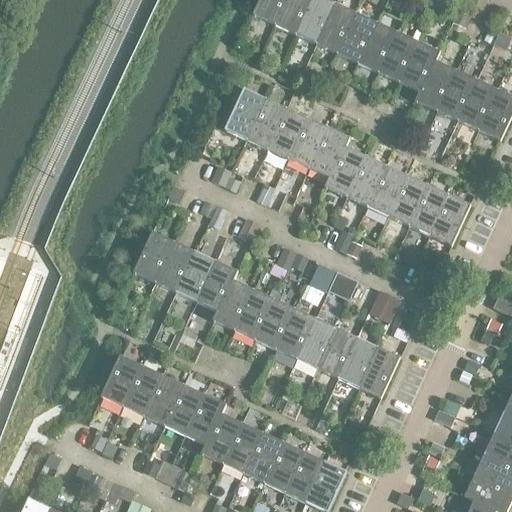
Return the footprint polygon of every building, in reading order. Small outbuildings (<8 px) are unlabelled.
[(275,27),(287,0),(262,0),(254,18),(275,27)] [(296,37),(312,0),(287,0),(275,27),(296,37)] [(317,46),(335,7),(319,0),(312,0),(296,37),(317,46)] [(337,56),(356,17),(335,7),(317,46),(337,56)] [(458,14),(453,26),(465,32),(471,20),(458,14)] [(358,66),(376,27),(356,17),(337,56),(358,66)] [(379,75),(397,36),(376,27),(358,66),(379,75)] [(489,31),(484,43),(494,47),(499,36),(489,31)] [(400,85),(418,46),(397,36),(379,75),(400,85)] [(494,47),(493,48),(506,54),(511,41),(499,36),(494,47)] [(435,64),(435,65),(439,56),(418,46),(400,85),(420,95),(421,95),(435,64)] [(438,114),(457,75),(435,65),(435,64),(421,95),(420,95),(416,104),(438,114)] [(459,124),(477,84),(457,75),(438,114),(459,124)] [(480,134),(498,94),(477,84),(459,124),(480,134)] [(246,142),(264,104),(244,94),(225,133),(246,142)] [(501,143),(511,118),(511,100),(498,94),(480,134),(501,143)] [(267,152),(285,113),(264,104),(246,142),(267,152)] [(288,162),(306,123),(285,113),(267,152),(288,162)] [(308,172),(327,133),(306,123),(288,162),(308,172)] [(349,143),(327,133),(308,172),(329,182),(330,182),(344,151),(345,151),(349,143)] [(348,200),(366,161),(345,151),(344,151),(330,182),(329,182),(326,190),(348,200)] [(387,171),(366,161),(348,200),(368,210),(387,171)] [(219,168),(212,184),(226,190),(230,180),(233,175),(219,168)] [(389,220),(408,181),(387,171),(368,210),(389,220)] [(230,180),(226,190),(236,195),(241,185),(230,180)] [(410,230),(428,190),(408,181),(389,220),(410,230)] [(265,187),(258,204),(267,208),(274,191),(265,187)] [(175,188),(169,201),(180,206),(186,193),(175,188)] [(431,239),(449,200),(428,190),(410,230),(431,239)] [(451,249),(470,210),(449,200),(431,239),(451,249)] [(206,203),(200,215),(212,220),(217,209),(206,203)] [(221,228),(226,218),(216,213),(211,223),(221,228)] [(251,246),(259,229),(247,223),(239,241),(251,246)] [(156,287),(174,247),(152,237),(134,276),(156,287)] [(338,241),(334,250),(347,256),(351,247),(338,241)] [(351,247),(347,256),(356,261),(362,249),(353,244),(351,247)] [(177,297),(195,257),(174,247),(156,287),(177,297)] [(284,251),(276,268),(290,274),(292,269),(298,257),(284,251)] [(198,306),(216,267),(195,257),(177,297),(198,306)] [(298,257),(292,269),(304,275),(309,262),(298,257)] [(393,264),(388,276),(399,281),(405,269),(393,264)] [(232,285),(233,285),(237,276),(216,267),(198,306),(218,315),(218,316),(232,285)] [(347,281),(337,276),(329,295),(339,299),(347,281)] [(253,295),(233,285),(232,285),(218,316),(218,315),(214,324),(235,334),(253,295)] [(380,292),(369,316),(390,326),(401,302),(380,292)] [(256,344),(274,304),(253,295),(235,334),(256,344)] [(276,353),(295,314),(274,304),(256,344),(276,353)] [(297,363),(315,324),(295,314),(276,353),(297,363)] [(403,321),(398,331),(410,336),(415,326),(403,321)] [(498,338),(504,327),(504,326),(492,321),(486,333),(494,336),(498,338)] [(318,373),(336,333),(315,324),(297,363),(318,373)] [(339,382),(357,343),(336,333),(318,373),(339,382)] [(486,333),(481,344),(489,347),(494,336),(486,333)] [(360,392),(378,353),(357,343),(339,382),(360,392)] [(381,402),(399,363),(378,353),(360,392),(381,402)] [(470,360),(464,371),(475,376),(480,365),(470,360)] [(123,410),(141,371),(121,361),(103,400),(123,410)] [(162,381),(141,371),(123,410),(144,419),(162,381)] [(463,373),(459,383),(469,386),(473,376),(463,373)] [(165,429),(183,390),(162,381),(144,419),(165,429)] [(204,400),(183,390),(165,429),(186,439),(204,400)] [(226,410),(204,400),(186,439),(206,448),(207,449),(221,418),(222,419),(226,410)] [(448,402),(443,414),(456,419),(461,408),(448,402)] [(511,446),(511,420),(504,417),(495,438),(511,446)] [(243,428),(222,419),(221,418),(207,449),(206,448),(202,457),(224,467),(243,428)] [(245,477),(263,438),(243,428),(224,467),(245,477)] [(97,436),(91,449),(102,455),(108,444),(109,442),(97,436)] [(266,487),(284,448),(263,438),(245,477),(266,487)] [(511,471),(511,446),(495,438),(485,459),(511,471)] [(108,444),(102,455),(113,461),(119,449),(108,444)] [(287,496),(305,457),(284,448),(266,487),(287,496)] [(436,448),(431,458),(441,463),(446,453),(436,448)] [(50,456),(44,467),(57,472),(62,461),(50,456)] [(308,506),(326,467),(305,457),(287,496),(308,506)] [(441,464),(429,459),(423,471),(435,476),(441,464)] [(511,497),(511,471),(485,459),(475,480),(511,497)] [(149,462),(143,475),(155,480),(161,467),(149,462)] [(320,511),(330,511),(347,477),(326,467),(308,506),(320,511)] [(183,473),(175,489),(184,493),(191,476),(183,473)] [(92,477),(85,492),(95,497),(103,482),(92,477)] [(491,511),(507,511),(511,502),(511,497),(475,480),(466,501),(475,505),(475,504),(491,511)] [(423,492),(418,504),(430,510),(435,498),(423,492)] [(408,511),(413,502),(401,497),(397,507),(406,511),(408,511)] [(183,500),(181,504),(191,509),(193,504),(183,500)] [(131,506),(128,511),(151,511),(132,503),(131,506)]
